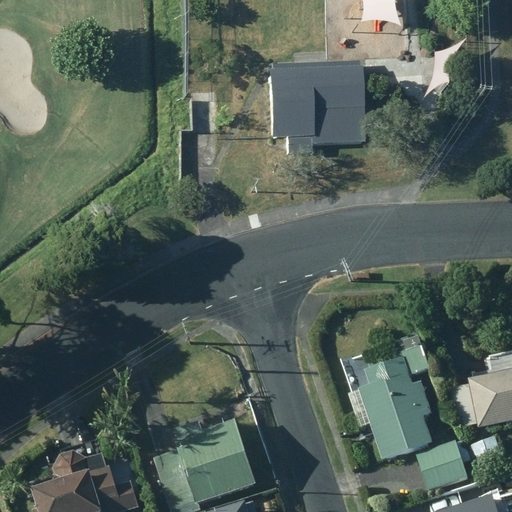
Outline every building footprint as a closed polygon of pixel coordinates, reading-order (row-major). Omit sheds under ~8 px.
[(353,66),(263,69),(264,144),(282,144),(282,159),(306,159),(306,149),(358,149),(353,66)] [(214,92),(184,93),(185,135),(215,134),(214,92)] [(415,111),(361,112),(362,134),(416,133),(415,111)] [(367,431),(380,468),(429,450),(420,423),(429,420),(417,390),(409,393),(406,384),(427,376),(415,343),(390,352),(395,367),(362,379),(367,393),(345,400),(357,435),(367,431)] [(511,426),(511,375),(466,384),(467,389),(446,393),(459,431),(475,428),(476,433),(511,426)] [(173,452),(150,459),(166,511),(197,511),(199,511),(197,505),(253,487),(232,422),(198,432),(194,423),(171,430),(175,441),(171,442),(173,452)] [(453,447),(414,459),(426,496),(464,484),(453,447)] [(28,511),(126,511),(135,510),(128,485),(111,490),(105,468),(102,469),(98,456),(82,461),(69,454),(55,458),(48,472),(50,478),(24,485),(32,511),(28,511)] [(213,511),(252,511),(249,501),(213,511)]
